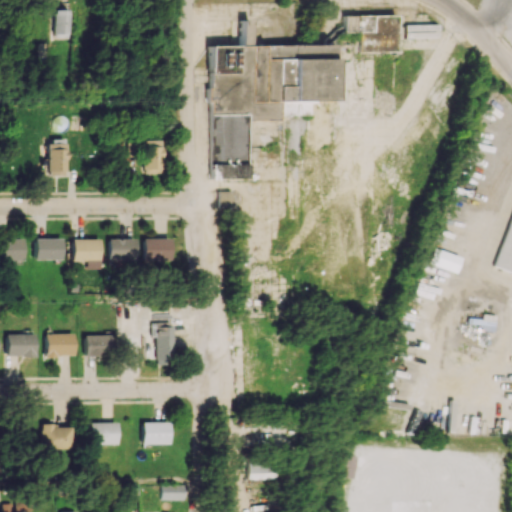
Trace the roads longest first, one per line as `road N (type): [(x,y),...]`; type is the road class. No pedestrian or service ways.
road 1 (residential): [(185,0),(189,183),(205,284),(201,511)]
road 2 (residential): [(205,391),(0,392)]
road 3 (residential): [(191,206),(0,206)]
